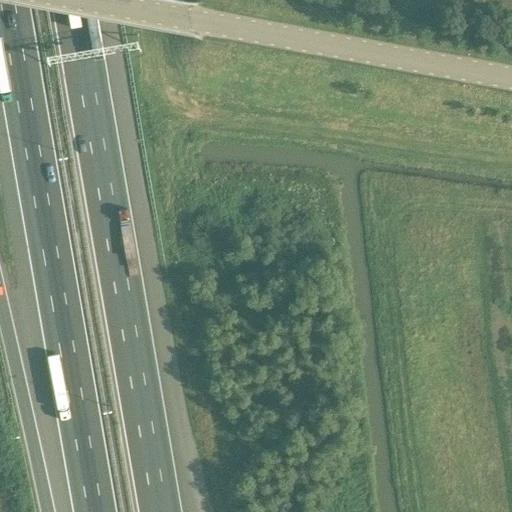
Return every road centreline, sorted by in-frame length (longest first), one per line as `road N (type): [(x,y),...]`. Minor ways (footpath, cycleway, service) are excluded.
road 1 (motorway): [(160,511),(71,0)]
road 2 (motorway): [(6,0),(94,511)]
road 3 (tertiary): [(511,78),(78,0)]
road 4 (motorway): [(0,306),(45,511)]
